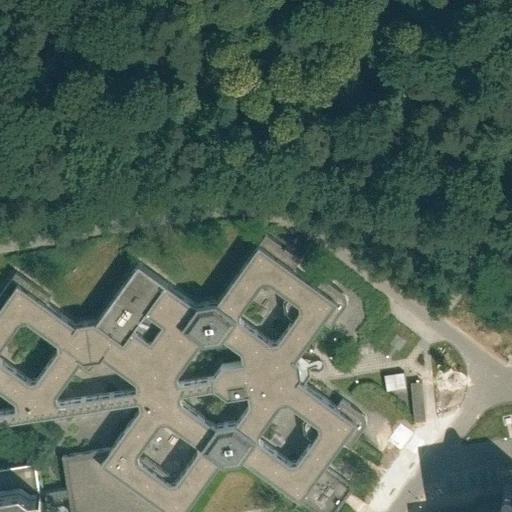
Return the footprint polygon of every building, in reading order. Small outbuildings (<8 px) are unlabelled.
[(0,420),(138,399),(140,400),(141,406),(112,446),(63,454),(68,487),(40,491),(41,500),(69,495),(71,511),(173,511),(186,510),(222,461),(223,462),(241,459),(242,458),(316,511),(335,511),(342,503),(349,494),(354,486),(328,468),(325,465),(342,442),(350,447),(359,435),(365,427),(366,423),(366,419),(365,415),(362,412),(342,397),(336,405),(306,383),(299,378),(302,375),(299,361),(296,358),(299,354),(323,321),(331,327),(333,324),(345,306),(347,303),(347,298),(346,295),(343,292),(332,284),(323,277),(319,281),(318,283),(317,285),(293,268),(301,258),(287,248),(285,247),(283,249),(280,247),(282,244),(266,233),(217,301),(215,300),(198,302),(196,304),(138,262),(96,320),(94,319),(77,322),(76,323),(46,302),(50,296),(16,271),(0,292),(0,420)] [(406,323),(413,313),(392,298),(385,307),(406,323)] [(511,350),(511,331),(503,344),(511,350)] [(394,364),(376,366),(377,378),(395,377),(394,364)] [(0,511),(43,511),(41,500),(40,491),(36,461),(0,466),(0,511)] [(511,511),(511,492),(476,498),(478,510),(475,510),(475,507),(443,511),(511,511)]
